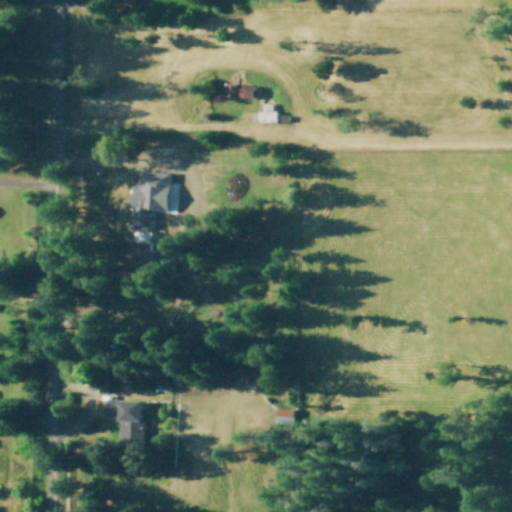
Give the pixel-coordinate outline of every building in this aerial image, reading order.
[(251,98),(253,85),(224,80),(222,93),(251,98)] [(273,122),(274,102),(258,102),(258,121),(273,122)] [(169,171),(139,170),(138,185),(132,185),(130,227),(151,228),(152,208),(167,209),(169,171)] [(142,400),(105,399),(104,418),(119,418),(118,443),(141,443),(142,400)] [(274,423),(291,423),(291,408),(274,407),(274,423)]
